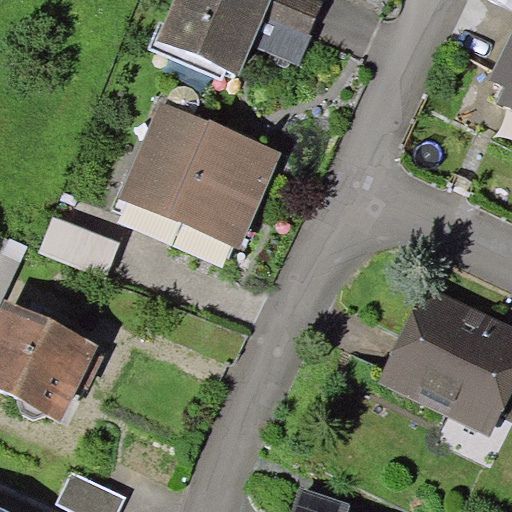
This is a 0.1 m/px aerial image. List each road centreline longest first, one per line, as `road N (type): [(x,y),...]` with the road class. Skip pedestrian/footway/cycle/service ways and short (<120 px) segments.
road 1 (residential): [(356,183),(231,444),(210,511)]
road 2 (residential): [(444,0),(356,183)]
road 3 (residential): [(356,183),(511,259)]
